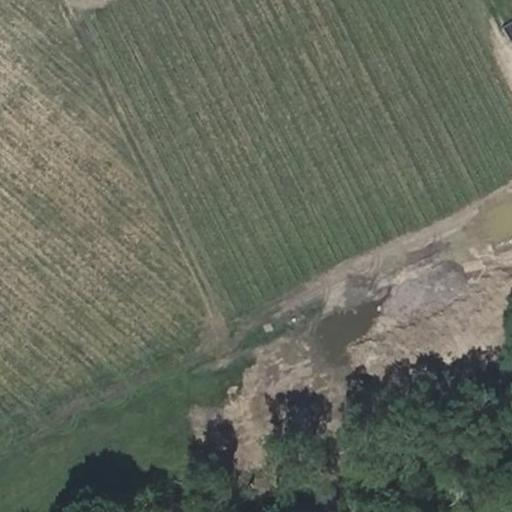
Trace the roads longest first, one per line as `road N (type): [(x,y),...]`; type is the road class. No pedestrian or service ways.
road 1 (track): [(60,0),(225,342)]
road 2 (track): [(0,96),(87,0)]
